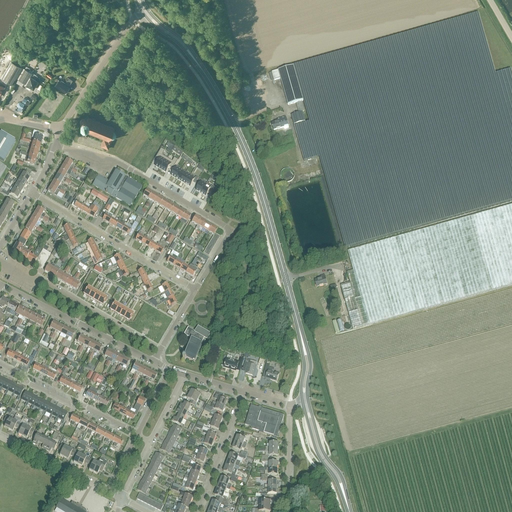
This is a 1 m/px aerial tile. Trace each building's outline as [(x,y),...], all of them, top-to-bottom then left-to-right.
[(478,13),(271,72),(274,81),(280,79),(287,105),(303,101),(309,122),(313,137),(298,141),(304,161),(319,157),(345,248),(511,200),(511,73),(511,70),(496,74),(478,13)] [(21,67),(10,61),(0,78),(11,84),(21,67)] [(31,73),(24,69),(18,80),(23,83),(21,86),(25,88),(26,85),(33,89),(35,84),(37,85),(40,81),(36,78),(35,80),(29,77),(31,73)] [(55,85),(54,86),(65,94),(66,92),(69,88),(68,87),(69,86),(70,83),(66,81),(65,83),(61,80),(61,82),(58,80),(55,85)] [(18,107),(17,110),(21,112),(26,104),(27,105),(29,102),(28,101),(29,100),(24,97),(21,102),(20,102),(18,102),(17,104),(17,106),(18,107)] [(303,112),(292,115),(294,125),(306,121),(303,112)] [(271,124),(273,130),(284,127),(285,129),(289,128),(286,119),(286,117),(277,119),(278,122),(271,124)] [(113,131),(113,130),(114,128),(95,121),(95,120),(92,119),(92,120),(88,118),(86,120),(85,119),(84,119),(83,119),(82,119),(82,120),(81,120),(81,121),(80,121),(80,122),(80,123),(80,124),(80,125),(81,126),(82,127),(83,127),(83,130),(82,133),(83,134),(85,135),(87,135),(88,132),(104,138),(100,146),(108,149),(111,141),(109,141),(110,138),(111,138),(112,138),(113,138),(113,137),(114,137),(114,136),(115,136),(115,135),(115,134),(115,133),(115,132),(114,132),(114,131),(113,131)] [(309,122),(294,126),(298,141),(313,137),(309,122)] [(34,139),(33,142),(40,145),(42,138),(38,136),(39,133),(33,131),(32,135),(31,138),(34,139)] [(0,133),(0,160),(3,162),(15,142),(13,141),(14,141),(0,132),(0,133),(0,134),(0,133)] [(132,140),(128,151),(134,153),(140,140),(137,139),(136,142),(132,140)] [(140,140),(134,153),(140,156),(146,142),(145,142),(144,145),(141,143),(142,141),(140,140)] [(31,149),(38,151),(40,145),(33,142),(31,149)] [(146,142),(140,156),(143,157),(147,158),(151,147),(147,146),(148,143),(146,142)] [(36,158),(38,151),(31,149),(29,156),(36,158)] [(158,161),(155,167),(160,170),(167,158),(162,155),(165,151),(161,149),(155,159),(158,161)] [(36,158),(29,156),(26,155),(25,157),(24,162),(34,165),(36,158)] [(167,158),(160,170),(166,173),(169,167),(173,169),(178,160),(174,158),(172,161),(167,158)] [(71,166),(72,163),(66,159),(63,165),(72,170),(71,171),(71,172),(73,173),(75,170),(73,169),(74,167),(71,166)] [(71,171),(72,170),(63,165),(60,170),(66,174),(68,171),(71,173),(71,172),(71,171)] [(176,167),(171,176),(176,179),(181,170),(176,167)] [(289,169),(287,169),(285,169),(283,170),(281,172),(280,173),(280,176),(280,178),(281,180),(283,181),(285,182),(287,183),(289,182),(291,181),(293,180),(294,178),(294,176),(294,173),(293,172),(291,170),(289,169)] [(64,176),(66,174),(60,170),(57,175),(63,179),(66,180),(65,182),(67,183),(69,180),(67,179),(67,178),(64,176)] [(181,170),(176,179),(180,182),(186,173),(181,170)] [(21,171),(17,177),(20,178),(27,183),(30,177),(23,173),(23,172),(21,171)] [(142,187),(125,176),(115,171),(108,183),(104,181),(105,180),(98,176),(92,185),(106,193),(111,195),(111,196),(115,199),(116,198),(130,207),(142,187)] [(186,173),(180,182),(185,184),(190,176),(186,173)] [(60,184),(63,179),(57,175),(54,180),(60,184)] [(190,176),(185,184),(190,187),(193,183),(195,184),(199,179),(196,177),(195,179),(190,176)] [(23,188),(27,183),(20,178),(18,181),(16,180),(14,182),(16,184),(23,188)] [(199,179),(196,185),(199,186),(196,190),(196,191),(201,194),(206,185),(201,182),(202,181),(199,179)] [(58,187),(60,184),(54,180),(51,186),(59,191),(60,189),(61,188),(58,187)] [(20,193),(23,188),(16,184),(15,186),(13,185),(11,188),(13,189),(20,193)] [(206,185),(201,194),(206,197),(209,192),(211,193),(214,188),(212,186),(212,187),(207,184),(206,185)] [(63,191),(60,189),(59,191),(51,186),(47,191),(56,196),(59,192),(61,194),(63,191)] [(17,199),(20,193),(13,189),(12,192),(9,190),(7,193),(3,190),(1,193),(7,197),(9,194),(10,195),(17,199)] [(148,199),(152,193),(146,190),(143,196),(148,199)] [(107,199),(98,193),(96,197),(105,203),(107,199)] [(154,202),(157,196),(152,193),(148,199),(154,202)] [(159,206),(163,199),(157,196),(154,202),(159,206)] [(79,200),(78,199),(76,197),(74,201),(76,202),(74,207),(77,209),(77,210),(79,211),(80,210),(83,206),(82,205),(78,203),(79,200)] [(165,209),(168,203),(163,199),(159,206),(165,209)] [(4,205),(11,210),(14,204),(7,200),(4,205)] [(90,206),(86,203),(84,202),(82,205),(83,206),(80,210),(87,214),(89,210),(88,209),(90,206)] [(170,212),(174,206),(168,203),(165,209),(170,212)] [(511,203),(433,227),(453,302),(511,285),(511,203)] [(7,215),(11,210),(4,205),(0,211),(7,215)] [(98,210),(92,207),(90,206),(88,209),(89,210),(87,214),(93,218),(98,210)] [(176,215),(180,209),(174,206),(170,212),(176,215)] [(42,214),(44,211),(38,208),(35,213),(41,216),(43,218),(42,220),(45,221),(46,218),(44,217),(45,216),(42,214)] [(181,219),(185,212),(180,209),(176,215),(181,219)] [(111,219),(110,218),(107,216),(108,213),(106,212),(104,215),(104,214),(104,215),(105,215),(102,220),(108,224),(111,219)] [(181,219),(187,222),(190,216),(185,212),(181,219)] [(43,218),(41,216),(35,213),(31,218),(37,222),(38,222),(40,223),(41,220),(42,220),(43,218)] [(118,223),(117,222),(113,220),(114,217),(112,215),(110,218),(111,219),(108,224),(115,227),(118,223)] [(197,225),(201,219),(195,216),(191,222),(197,225)] [(34,227),(37,222),(31,218),(28,223),(34,227)] [(125,223),(120,220),(118,219),(117,222),(118,223),(115,227),(121,231),(124,226),(123,226),(125,223)] [(202,229),(206,222),(201,219),(197,225),(202,229)] [(206,222),(202,229),(208,232),(211,226),(212,225),(209,224),(206,222)] [(31,232),(34,227),(28,223),(25,229),(31,232)] [(124,226),(121,231),(128,235),(131,230),(126,227),(127,224),(125,223),(123,226),(124,226)] [(66,235),(71,232),(68,225),(63,228),(65,233),(63,235),(64,237),(67,236),(66,235)] [(213,235),(215,234),(217,229),(211,226),(208,232),(213,235)] [(433,227),(347,251),(353,271),(347,273),(350,283),(340,286),(353,330),(453,302),(433,227)] [(22,249),(30,235),(31,234),(24,230),(20,237),(16,244),(11,253),(17,256),(18,256),(22,249)] [(144,239),(144,238),(140,236),(141,233),(139,231),(137,234),(138,235),(135,239),(142,243),(144,239)] [(70,241),(74,239),(71,232),(66,235),(67,236),(64,237),(64,238),(65,241),(66,241),(67,244),(70,242),(70,241)] [(151,242),(150,242),(146,239),(147,236),(145,235),(144,238),(144,239),(142,243),(148,247),(151,242)] [(175,238),(170,249),(175,251),(180,240),(175,238)] [(73,249),(74,249),(73,248),(78,246),(74,239),(70,241),(70,242),(72,246),(69,248),(70,250),(73,249)] [(157,246),(156,245),(152,243),(154,240),(152,239),(150,242),(151,242),(148,247),(154,251),(157,246)] [(90,249),(95,246),(92,240),(87,242),(87,243),(85,244),(87,249),(88,251),(91,250),(90,249)] [(157,246),(154,251),(161,255),(164,250),(159,247),(160,244),(158,243),(156,245),(157,246)] [(33,248),(31,246),(29,249),(27,252),(22,249),(18,256),(25,260),(26,260),(31,251),(33,248)] [(94,255),(99,253),(95,246),(90,249),(91,250),(93,254),(90,256),(91,258),(94,257),(94,255)] [(34,265),(42,250),(38,247),(34,253),(31,251),(26,260),(34,265)] [(42,250),(34,265),(39,268),(41,265),(43,266),(50,254),(42,250)] [(198,252),(196,257),(205,261),(206,259),(202,257),(203,255),(198,252)] [(94,265),(97,263),(98,263),(97,262),(102,260),(99,253),(94,255),(94,257),(96,260),(93,263),(90,264),(91,266),(94,265)] [(176,261),(175,260),(171,258),(172,255),(170,254),(169,256),(168,256),(168,257),(169,257),(167,262),(173,266),(176,261)] [(117,264),(121,262),(118,255),(113,258),(116,263),(113,265),(114,267),(117,265),(117,264)] [(182,265),(181,264),(178,262),(179,258),(177,257),(175,260),(176,261),(173,266),(179,269),(182,265)] [(202,261),(200,263),(196,260),(193,264),(200,269),(204,263),(202,261)] [(189,268),(188,268),(184,265),(185,262),(183,261),(181,264),(182,265),(179,269),(186,273),(189,268)] [(79,262),(75,268),(79,271),(81,269),(88,273),(90,270),(79,262)] [(120,271),(125,269),(121,262),(117,264),(117,265),(119,269),(116,271),(117,274),(117,273),(120,272),(120,271)] [(50,275),(55,266),(52,264),(51,267),(48,265),(44,271),(50,275)] [(189,268),(186,273),(192,277),(195,272),(190,269),(191,266),(189,265),(188,268),(189,268)] [(59,272),(58,272),(60,269),(55,266),(50,275),(55,278),(59,272)] [(120,272),(117,273),(121,280),(123,279),(124,279),(123,278),(128,276),(125,269),(120,271),(120,272)] [(141,279),(145,276),(142,270),(137,272),(140,277),(137,279),(138,281),(141,280),(141,279)] [(60,281),(64,275),(59,272),(55,278),(60,281)] [(65,284),(69,278),(64,275),(60,281),(65,284)] [(77,279),(78,277),(75,275),(74,277),(76,278),(71,287),(76,290),(80,284),(76,282),(78,279),(77,279)] [(316,288),(327,285),(325,275),(320,276),(321,279),(314,281),(316,288)] [(144,285),(149,283),(145,276),(141,279),(141,280),(143,284),(140,286),(141,288),(144,286),(144,285)] [(76,278),(74,277),(73,277),(72,279),(69,278),(65,284),(71,287),(76,278)] [(147,292),(152,290),(149,283),(144,285),(144,286),(146,290),(143,293),(144,295),(148,293),(147,292)] [(165,293),(170,291),(166,284),(161,286),(164,291),(161,294),(162,296),(165,294),(165,293)] [(88,287),(83,295),(88,298),(93,290),(88,287)] [(93,290),(88,298),(93,300),(97,293),(93,290)] [(168,300),(173,297),(170,291),(165,293),(165,294),(167,298),(164,300),(165,302),(168,301),(168,300)] [(97,293),(93,300),(97,303),(102,295),(97,293)] [(102,295),(97,303),(102,306),(107,298),(102,295)] [(168,300),(168,301),(170,305),(168,307),(169,309),(172,307),(172,308),(171,306),(176,304),(173,297),(168,300)] [(10,303),(6,301),(6,299),(3,298),(2,299),(1,298),(0,301),(0,322),(5,312),(10,303)] [(16,310),(17,306),(10,303),(5,312),(14,317),(14,316),(17,310),(16,310)] [(114,303),(110,310),(115,313),(119,306),(114,303)] [(119,306),(115,313),(119,316),(124,308),(119,306)] [(17,310),(14,316),(17,318),(18,316),(22,317),(25,310),(19,307),(17,310)] [(124,308),(119,316),(124,319),(128,311),(124,308)] [(28,321),(32,314),(25,310),(22,317),(21,320),(19,319),(18,322),(21,324),(22,321),(23,321),(25,319),(28,321)] [(128,311),(124,319),(129,322),(133,314),(128,311)] [(139,319),(135,325),(136,326),(138,327),(139,328),(140,328),(141,328),(140,329),(141,329),(142,330),(143,330),(144,330),(144,331),(146,332),(147,332),(148,333),(149,334),(150,334),(151,335),(152,335),(152,336),(153,336),(154,336),(154,337),(155,337),(157,338),(162,329),(142,317),(145,314),(141,311),(137,318),(139,319)] [(35,324),(38,317),(32,314),(28,321),(29,321),(28,324),(32,326),(30,329),(33,330),(35,327),(33,326),(35,324)] [(38,317),(35,324),(41,327),(44,320),(38,317)] [(18,322),(15,328),(17,329),(15,332),(21,335),(25,327),(24,326),(24,327),(20,325),(21,324),(18,322)] [(53,334),(55,331),(58,325),(52,322),(49,328),(52,330),(51,333),(52,333),(53,334)] [(60,334),(63,328),(58,325),(55,331),(60,334)] [(202,343),(204,338),(207,340),(210,334),(198,327),(195,332),(188,328),(184,334),(192,339),(185,358),(184,358),(183,360),(185,361),(186,359),(194,363),(195,362),(202,344),(202,343)] [(66,337),(69,330),(63,328),(60,334),(66,337)] [(67,341),(68,338),(71,339),(75,333),(69,330),(66,337),(64,339),(63,339),(62,341),(65,342),(66,340),(67,341)] [(14,335),(11,341),(16,344),(19,337),(14,335)] [(77,342),(82,345),(85,339),(80,336),(77,342)] [(88,348),(91,341),(85,339),(82,345),(88,348)] [(93,350),(96,344),(91,341),(88,348),(91,349),(89,352),(90,352),(89,355),(92,356),(93,354),(92,353),(93,351),(93,350)] [(93,350),(93,351),(99,353),(102,347),(96,344),(93,350)] [(33,369),(40,373),(42,368),(43,368),(45,365),(44,364),(50,352),(42,348),(41,351),(40,350),(35,360),(34,360),(31,367),(33,368),(33,369)] [(17,355),(19,352),(16,350),(14,354),(9,351),(6,356),(13,360),(16,355),(17,355)] [(110,359),(113,352),(107,350),(104,356),(107,358),(106,360),(107,361),(108,362),(110,359)] [(115,362),(118,355),(113,352),(110,359),(108,362),(110,362),(111,363),(113,360),(115,362)] [(22,358),(24,359),(25,355),(23,354),(21,357),(17,355),(16,355),(13,360),(20,363),(22,358)] [(121,364),(124,358),(118,355),(115,362),(121,364)] [(227,355),(224,368),(236,371),(237,366),(238,367),(241,368),(243,360),(240,359),(239,363),(238,363),(238,362),(230,360),(231,356),(227,355)] [(58,365),(61,358),(58,356),(56,359),(53,363),(58,365)] [(27,367),(29,362),(30,362),(32,358),(30,357),(28,361),(24,359),(22,358),(20,363),(27,367)] [(119,366),(118,367),(121,368),(122,365),(126,367),(129,361),(124,358),(121,364),(120,366),(119,366)] [(253,376),(257,362),(246,359),(244,366),(247,367),(245,374),(253,376)] [(136,376),(137,373),(140,367),(135,364),(132,370),(135,372),(134,375),(136,376)] [(267,373),(265,380),(269,381),(270,380),(276,382),(278,374),(273,372),(274,369),(269,368),(269,366),(266,365),(264,372),(267,373)] [(49,371),(50,372),(52,368),(50,367),(47,371),(43,368),(42,368),(40,373),(46,376),(49,371)] [(143,376),(146,369),(140,367),(137,373),(143,376)] [(57,376),(58,373),(60,374),(62,371),(57,369),(56,371),(57,371),(54,374),(50,372),(49,371),(46,376),(53,380),(56,375),(57,376)] [(147,381),(151,372),(146,369),(143,376),(146,377),(144,380),(145,380),(144,383),(147,384),(148,382),(147,381)] [(149,382),(150,380),(154,381),(157,375),(151,372),(147,381),(148,382),(149,382)] [(98,376),(94,374),(90,381),(95,383),(98,376)] [(69,377),(68,378),(63,376),(62,378),(61,378),(59,383),(66,386),(68,381),(70,382),(71,378),(69,377)] [(7,391),(11,383),(5,380),(1,388),(2,389),(6,391),(5,394),(7,395),(8,392),(7,391)] [(75,385),(76,385),(78,382),(76,381),(74,384),(70,382),(68,381),(66,386),(73,390),(75,385)] [(13,394),(17,386),(11,383),(7,391),(8,392),(12,394),(11,397),(12,398),(14,395),(13,394)] [(75,385),(73,390),(80,393),(82,389),(83,389),(85,385),(83,384),(81,387),(76,385),(75,385)] [(13,394),(14,395),(18,397),(17,400),(18,401),(20,398),(19,397),(24,389),(17,386),(13,394)] [(98,392),(96,391),(90,388),(88,391),(85,396),(92,400),(95,395),(96,395),(98,392)] [(189,395),(198,399),(200,395),(205,398),(205,399),(208,400),(211,394),(208,393),(207,394),(197,389),(195,393),(191,390),(189,395)] [(27,403),(32,395),(25,392),(21,400),(26,403),(25,406),(26,407),(28,404),(27,403)] [(217,404),(225,406),(227,401),(222,399),(223,396),(216,393),(214,399),(218,400),(217,404)] [(102,398),(103,399),(105,395),(102,394),(100,397),(96,395),(95,395),(92,400),(99,403),(102,398)] [(33,406),(37,398),(32,395),(27,403),(28,404),(32,406),(31,409),(32,410),(34,407),(33,406)] [(195,406),(198,399),(189,395),(187,399),(191,401),(190,404),(195,406)] [(102,398),(99,403),(106,407),(109,402),(110,402),(111,398),(109,397),(107,401),(103,399),(102,398)] [(136,404),(141,406),(142,406),(145,400),(139,397),(136,404)] [(39,409),(43,401),(37,398),(33,406),(34,407),(38,409),(37,412),(38,413),(40,410),(39,409)] [(45,412),(49,404),(43,401),(39,409),(40,410),(44,412),(42,415),(44,416),(46,413),(45,412)] [(225,406),(217,404),(213,402),(212,404),(216,406),(215,409),(223,412),(225,406)] [(178,408),(187,413),(191,406),(185,403),(183,405),(180,404),(178,408)] [(51,415),(55,407),(49,404),(45,412),(46,413),(50,415),(48,418),(50,419),(52,416),(51,415)] [(121,408),(122,409),(124,405),(122,404),(120,407),(114,405),(112,410),(119,413),(121,408)] [(128,412),(126,417),(133,420),(135,415),(136,416),(138,412),(141,406),(136,404),(133,410),(136,411),(134,414),(129,412),(128,412)] [(265,434),(277,438),(284,415),(251,405),(249,411),(245,425),(251,427),(250,429),(259,432),(259,433),(265,434)] [(57,418),(61,410),(55,407),(51,415),(52,416),(56,418),(54,421),(56,422),(58,419),(57,418)] [(128,412),(129,412),(131,409),(129,407),(127,411),(122,409),(121,408),(119,413),(126,417),(128,412)] [(191,415),(187,413),(178,408),(176,412),(179,414),(178,416),(184,419),(186,414),(190,416),(191,415)] [(57,418),(58,419),(62,421),(60,424),(62,425),(64,422),(63,421),(67,413),(61,410),(57,418)] [(213,421),(220,424),(222,418),(215,415),(215,416),(211,414),(210,416),(214,418),(213,421)] [(78,425),(81,420),(72,415),(69,420),(72,422),(71,425),(73,426),(75,423),(78,425)] [(180,426),(184,419),(178,416),(177,419),(174,417),(171,421),(180,426)] [(8,430),(13,420),(9,418),(6,417),(3,422),(6,423),(4,427),(8,430)] [(17,429),(20,424),(17,422),(13,420),(8,430),(12,432),(14,427),(17,429)] [(87,429),(89,424),(81,420),(78,425),(80,426),(79,429),(81,431),(84,428),(87,429)] [(220,424),(213,421),(208,420),(208,422),(212,424),(210,427),(218,430),(220,424)] [(22,437),(27,427),(23,425),(22,425),(20,424),(17,429),(20,430),(18,434),(22,437)] [(95,433),(98,428),(89,424),(87,429),(89,430),(88,434),(90,435),(92,432),(95,433)] [(170,431),(178,436),(182,429),(174,425),(172,429),(171,429),(170,431)] [(27,427),(22,437),(26,439),(28,434),(31,436),(34,431),(31,430),(31,429),(27,427)] [(104,438),(106,433),(98,428),(95,433),(97,434),(96,438),(98,439),(100,436),(104,438)] [(175,442),(178,436),(170,431),(168,434),(169,434),(167,438),(175,442)] [(206,438),(214,441),(216,435),(208,432),(208,433),(204,431),(203,433),(207,435),(206,438)] [(112,442),(115,437),(106,433),(104,438),(106,439),(104,442),(107,443),(109,440),(112,442)] [(43,438),(36,434),(35,434),(34,437),(35,438),(32,443),(36,446),(38,443),(40,444),(43,438)] [(234,442),(246,447),(247,444),(243,443),(245,439),(237,436),(234,442)] [(115,437),(112,442),(114,443),(113,446),(115,448),(117,445),(121,446),(123,441),(115,437)] [(214,441),(206,438),(202,437),(201,439),(205,440),(204,444),(211,447),(214,441)] [(45,450),(50,441),(43,438),(40,444),(43,445),(41,448),(45,450)] [(172,448),(175,442),(167,438),(166,441),(165,441),(164,444),(172,448)] [(50,441),(45,450),(50,452),(51,449),(54,450),(57,444),(50,441)] [(245,449),(246,447),(234,442),(232,448),(240,451),(242,448),(245,449)] [(169,454),(172,448),(164,444),(162,446),(163,447),(161,450),(169,454)] [(63,458),(68,448),(64,446),(61,445),(58,450),(61,451),(59,455),(63,458)] [(198,454),(206,457),(208,451),(200,449),(196,447),(195,449),(199,451),(198,454)] [(68,448),(63,458),(68,460),(70,456),(73,457),(75,452),(72,451),(72,450),(68,448)] [(73,463),(77,465),(82,455),(78,453),(75,452),(73,457),(75,458),(73,463)] [(152,459),(161,464),(164,457),(156,453),(154,457),(152,459)] [(206,457),(198,454),(194,453),(193,455),(197,457),(196,460),(203,463),(206,457)] [(242,463),(240,462),(237,461),(238,457),(230,454),(228,460),(241,465),(242,463)] [(82,455),(77,465),(81,467),(84,463),(86,464),(89,459),(86,458),(86,457),(82,455)] [(158,470),(161,464),(152,459),(151,462),(150,466),(158,470)] [(93,473),(97,463),(93,461),(90,460),(88,465),(91,466),(88,470),(93,473)] [(99,470),(102,472),(106,463),(99,460),(97,463),(93,473),(97,475),(99,470)] [(240,467),(241,465),(228,460),(226,466),(233,469),(235,465),(238,467),(240,467)] [(192,471),(199,474),(201,468),(194,466),(189,464),(189,466),(193,468),(192,471)] [(155,476),(158,470),(150,466),(148,469),(147,469),(146,472),(155,476)] [(226,466),(223,472),(228,474),(227,477),(231,478),(237,480),(238,477),(235,476),(236,474),(237,470),(233,469),(226,466)] [(199,474),(192,471),(187,470),(186,472),(191,474),(189,477),(197,480),(199,474)] [(152,482),(155,476),(146,472),(145,474),(145,475),(143,478),(152,482)] [(197,480),(189,477),(185,475),(184,478),(189,479),(187,483),(195,485),(197,480)] [(148,488),(152,482),(143,478),(142,481),(141,481),(140,484),(148,488)] [(219,484),(230,488),(231,486),(228,484),(229,481),(221,478),(220,480),(219,481),(218,482),(219,483),(219,484)] [(195,485),(187,483),(183,481),(182,483),(186,485),(185,488),(193,491),(195,485)] [(145,495),(148,488),(140,484),(138,487),(139,487),(137,491),(145,495)] [(218,487),(217,490),(225,493),(226,489),(230,491),(235,492),(236,490),(230,488),(219,484),(218,484),(217,486),(218,487)] [(228,497),(229,494),(225,493),(217,490),(216,492),(214,492),(214,494),(215,495),(214,496),(217,497),(216,499),(222,502),(228,504),(229,501),(226,500),(227,497),(228,497)] [(183,500),(190,503),(193,497),(185,494),(185,495),(181,493),(180,495),(184,497),(183,500)] [(264,497),(260,497),(255,497),(255,503),(259,503),(259,506),(270,506),(270,501),(264,501),(264,497)] [(62,498),(56,508),(62,511),(84,511),(86,510),(72,502),(70,504),(64,500),(62,498)] [(190,503),(183,500),(179,499),(178,501),(182,502),(181,506),(186,508),(188,509),(190,503)] [(212,501),(210,507),(221,511),(222,509),(224,510),(228,507),(229,507),(227,507),(221,505),(222,502),(216,499),(215,502),(212,501)] [(181,506),(178,505),(174,503),(173,506),(178,507),(176,511),(180,511),(184,511),(186,508),(181,506)]
